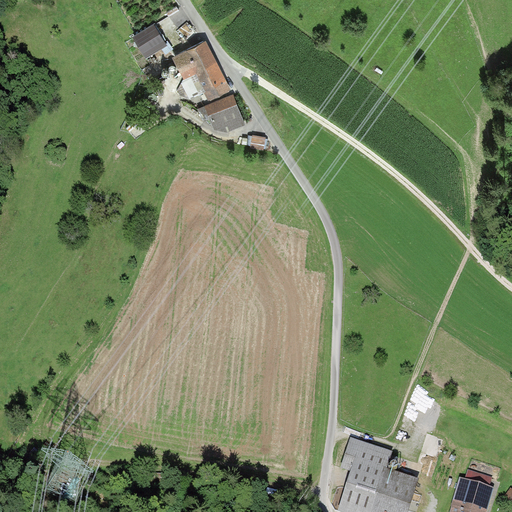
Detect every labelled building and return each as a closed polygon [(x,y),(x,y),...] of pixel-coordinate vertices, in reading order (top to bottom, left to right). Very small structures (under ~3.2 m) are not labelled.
[(154,19),(132,33),(147,56),(169,42),(154,19)] [(231,87),(206,37),(174,54),(186,80),(181,82),(188,96),(205,88),(209,97),(222,91),(231,87)] [(245,121),(234,94),(206,106),(214,126),(226,129),(245,121)] [(251,147),(266,148),(266,135),(251,135),(251,147)] [(351,471),(338,511),(341,511),(406,511),(417,480),(385,470),(391,451),(352,438),(342,468),(351,471)] [(467,470),(465,479),(490,487),(492,478),(467,470)] [(460,477),(449,511),(487,511),(495,488),(490,487),(465,479),(460,477)] [(511,489),(511,488),(503,498),(511,504),(511,489)]
